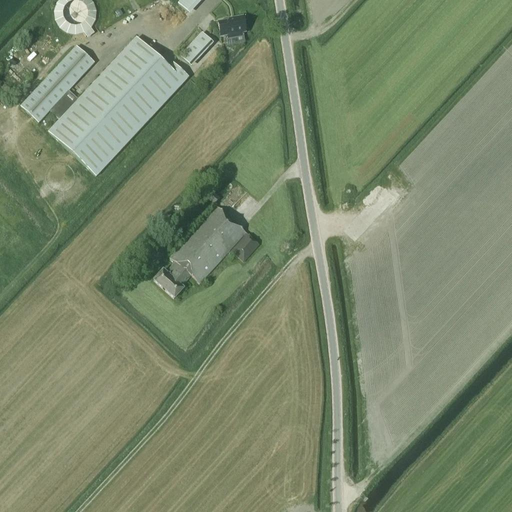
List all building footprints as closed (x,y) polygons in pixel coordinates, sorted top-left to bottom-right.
[(187,13),(201,0),(178,0),(176,2),(187,13)] [(229,22),(218,24),(220,38),(246,33),(243,18),(228,20),(229,22)] [(206,39),(201,34),(180,58),(189,66),(211,43),(210,42),(212,40),(208,36),(206,39)] [(188,79),(173,65),(169,70),(136,39),(79,101),(64,87),(90,60),(76,48),(21,107),(38,124),(50,111),(60,121),(48,133),(96,178),(188,79)] [(106,56),(111,61),(123,50),(118,45),(106,56)] [(219,200),(210,192),(204,198),(213,207),(219,200)] [(258,246),(216,208),(170,259),(175,264),(166,274),(163,271),(153,282),(173,300),(183,289),(181,288),(190,278),(199,286),(230,251),(243,263),(258,246)]
